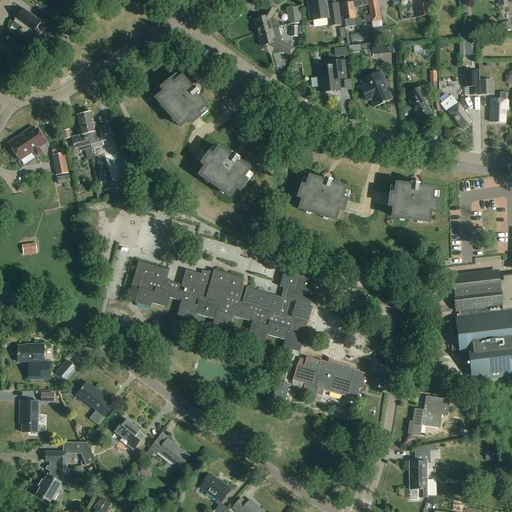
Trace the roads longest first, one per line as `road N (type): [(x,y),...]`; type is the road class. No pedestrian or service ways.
road 1 (unclassified): [(0,294),(33,301),(85,331),(334,511)]
road 2 (residential): [(511,164),(393,141),(294,102)]
road 3 (tertiary): [(12,102),(71,90),(186,19)]
road 4 (residential): [(363,511),(400,357)]
road 5 (residential): [(273,243),(294,102)]
road 6 (residential): [(294,102),(186,19)]
